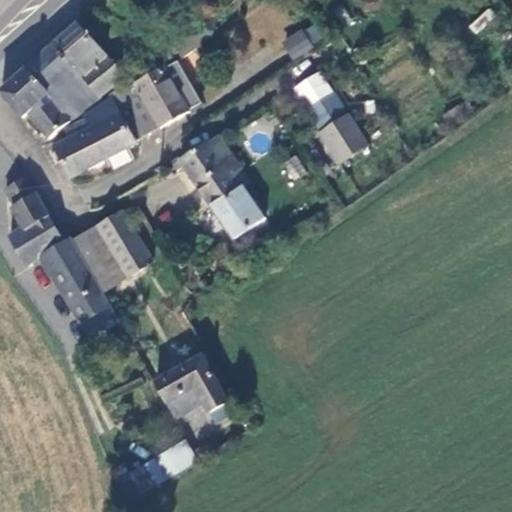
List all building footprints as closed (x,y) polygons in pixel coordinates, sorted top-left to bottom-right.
[(478,35),(497,17),(488,8),(469,26),(478,35)] [(290,57),(322,42),(314,24),(282,39),(290,57)] [(76,29),(51,51),(67,72),(53,83),(79,114),(121,81),(76,29)] [(202,45),(195,34),(154,68),(182,116),(199,107),(174,65),(202,45)] [(51,51),(37,64),(53,83),(67,72),(51,51)] [(37,64),(23,76),(40,96),(53,83),(37,64)] [(149,135),(182,116),(154,68),(121,91),(149,135)] [(291,86),(315,128),(345,112),(320,69),(291,86)] [(23,76),(0,97),(19,123),(25,119),(44,142),(79,114),(53,83),(40,96),(23,76)] [(133,144),(149,135),(121,91),(107,100),(109,103),(83,119),(83,123),(62,137),(66,144),(50,152),(63,174),(69,182),(135,147),(133,144)] [(359,152),(342,125),(315,141),(332,168),(359,152)] [(222,155),(212,141),(180,163),(183,169),(209,210),(210,209),(240,190),(242,189),(237,182),(230,186),(213,161),(222,155)] [(293,181),(306,173),(296,155),(282,162),(293,181)] [(169,161),(173,168),(180,163),(176,157),(169,161)] [(176,173),(183,169),(180,163),(173,168),(176,173)] [(6,241),(22,270),(37,261),(60,247),(32,199),(23,185),(3,194),(13,213),(11,214),(20,231),(6,241)] [(260,223),(240,190),(210,209),(231,242),(260,223)] [(120,217),(96,231),(126,282),(151,269),(120,217)] [(126,282),(96,231),(71,245),(100,296),(126,282)] [(260,238),(236,254),(239,259),(244,267),(258,259),(256,255),(266,248),(260,238)] [(81,328),(109,311),(100,296),(71,245),(69,242),(60,247),(37,261),(47,278),(50,277),(81,328)] [(224,281),(244,267),(239,259),(232,264),(221,246),(207,255),(224,281)] [(88,340),(116,323),(109,311),(81,328),(88,340)] [(209,358),(154,390),(165,409),(194,394),(209,419),(227,408),(237,403),(209,358)] [(233,418),(227,408),(209,419),(214,429),(233,418)] [(120,468),(113,472),(116,476),(111,479),(114,483),(116,481),(127,501),(191,463),(179,442),(141,464),(139,460),(126,467),(130,473),(125,476),(120,468)]
